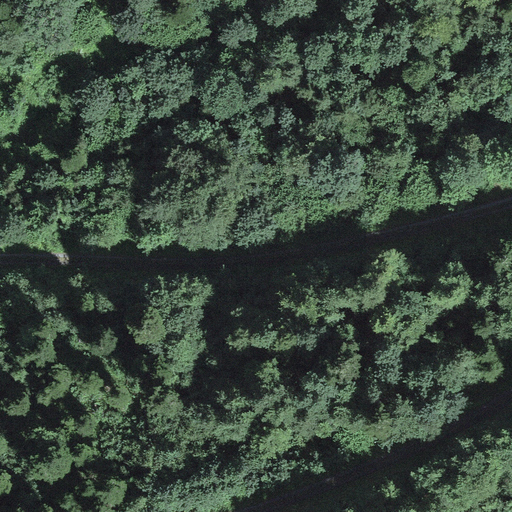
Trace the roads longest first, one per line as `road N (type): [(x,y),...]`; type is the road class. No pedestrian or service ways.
road 1 (track): [(0,257),(218,265),(295,255),(511,202)]
road 2 (track): [(511,394),(384,463),(269,511)]
